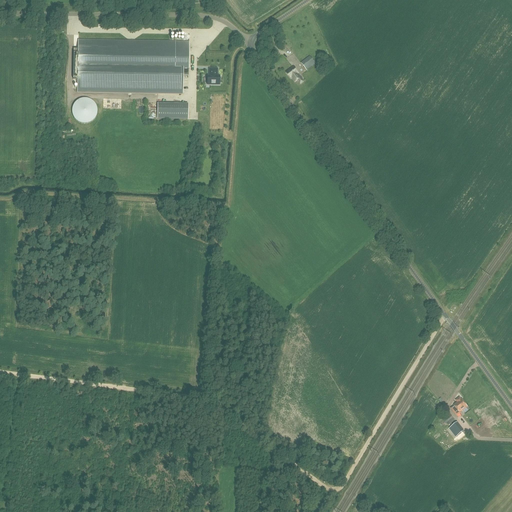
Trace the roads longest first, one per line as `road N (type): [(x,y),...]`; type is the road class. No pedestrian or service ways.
road 1 (track): [(445,316),(335,490),(215,401),(0,371)]
road 2 (unclassified): [(511,406),(251,42)]
road 3 (unclassified): [(251,42),(208,16),(0,15)]
